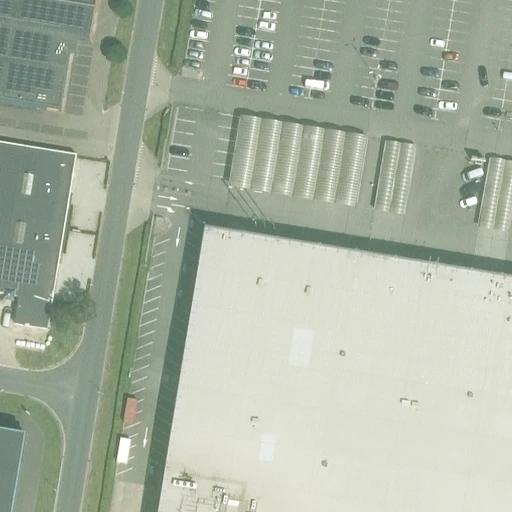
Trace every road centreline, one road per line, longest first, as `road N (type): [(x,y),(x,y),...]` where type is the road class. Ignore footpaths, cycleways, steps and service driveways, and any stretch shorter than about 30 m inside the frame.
road 1 (unclassified): [(86,388),(152,0)]
road 2 (unknown): [(196,197),(511,246)]
road 3 (unclassified): [(66,511),(86,388)]
